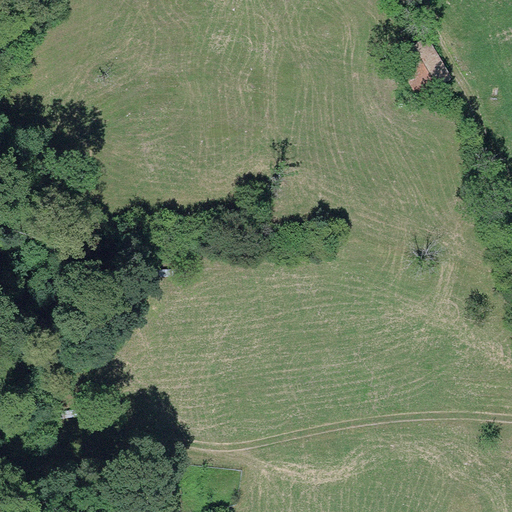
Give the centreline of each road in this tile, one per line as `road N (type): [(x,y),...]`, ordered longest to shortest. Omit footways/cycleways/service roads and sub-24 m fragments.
road 1 (track): [(132,449),(258,443),(428,415),(511,418)]
road 2 (track): [(511,222),(471,97),(407,0)]
